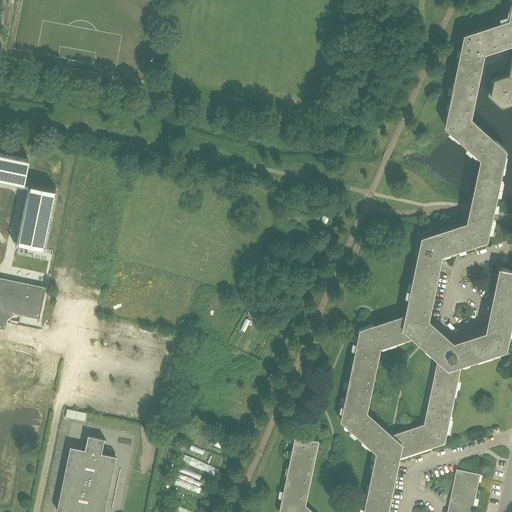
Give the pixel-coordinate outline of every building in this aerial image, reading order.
[(503,149),(467,117),(481,49),(511,39),(511,14),(511,21),(466,35),(447,123),(483,155),(469,223),(431,235),(430,231),(419,234),(416,250),(421,251),(407,316),(374,326),(373,324),(359,328),(358,336),(361,336),(343,419),(379,450),(365,511),(309,511),(302,505),(316,439),(298,436),(282,511),(468,511),(477,473),(459,469),(450,511),(384,511),(397,454),(399,453),(442,439),(458,361),(503,346),(511,305),(511,269),(502,267),(488,333),(453,344),(425,319),(439,252),(442,251),(484,237),(503,149)] [(511,59),(509,74),(494,79),(490,95),(502,105),(511,102),(511,59)] [(0,177),(24,182),(29,158),(0,152),(0,177)] [(31,184),(18,241),(28,243),(31,244),(42,246),(54,189),(31,184)] [(0,328),(6,329),(7,323),(7,322),(8,321),(8,319),(15,314),(39,319),(42,306),(43,301),(46,286),(9,279),(0,276),(0,328)] [(106,440),(86,435),(85,436),(87,436),(85,448),(72,446),(72,444),(58,511),(58,510),(67,511),(102,511),(115,453),(114,453),(114,455),(101,452),(104,440),(106,440)]
